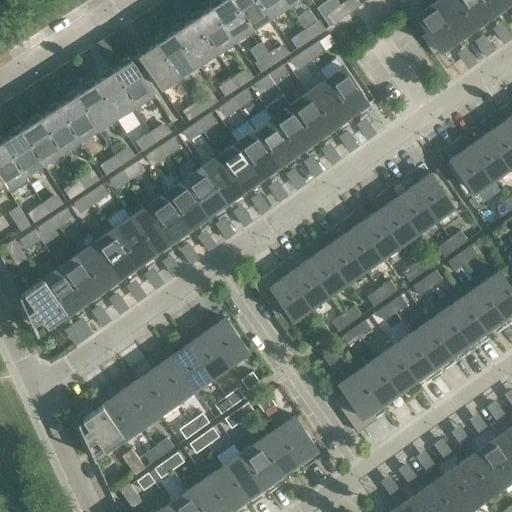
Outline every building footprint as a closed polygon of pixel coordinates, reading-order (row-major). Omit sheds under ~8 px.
[(252,28),(233,0),(219,0),(213,0),(210,2),(209,2),(234,40),(252,28)] [(270,16),(259,0),(233,0),(252,28),(270,16)] [(288,4),(285,0),(259,0),(270,16),(288,4)] [(354,0),(346,0),(340,5),(347,14),(361,4),(358,6),(354,0)] [(478,27),(459,0),(438,0),(435,3),(460,39),(461,39),(460,38),(468,33),(466,30),(475,24),(477,27),(478,27)] [(496,14),(485,0),(459,0),(478,27),(478,26),(485,21),(484,18),(492,12),(495,15),(496,14)] [(511,0),(485,0),(496,14),(503,8),(501,6),(509,0),(510,0),(511,2),(511,0)] [(234,40),(209,2),(208,3),(210,6),(201,12),(199,9),(192,14),(191,14),(215,51),(234,40)] [(460,39),(435,3),(416,16),(439,49),(442,52),(443,51),(450,46),(448,43),(457,37),(459,40),(460,39)] [(347,14),(340,5),(329,13),(335,22),(332,24),(333,24),(347,14)] [(215,51),(191,14),(190,15),(192,18),(183,24),(181,21),(174,26),(173,25),(173,26),(197,63),(215,51)] [(316,22),(304,29),(311,39),(325,29),(322,31),(316,22)] [(197,63),(173,26),(172,26),(174,30),(165,36),(163,33),(156,38),(155,37),(155,38),(179,75),(197,63)] [(311,39),(304,29),(292,37),(299,46),(296,48),(311,39)] [(179,75),(155,38),(154,38),(156,42),(147,48),(145,45),(138,50),(137,49),(136,50),(138,53),(137,54),(138,55),(139,55),(160,88),(179,75)] [(319,41),(304,50),(311,60),(322,52),(316,43),(319,41)] [(280,45),(268,53),(275,63),(289,53),(286,55),(280,45)] [(311,60),(304,50),(290,60),(293,59),(299,68),(311,60)] [(275,63),(268,53),(256,61),(263,70),(260,72),(275,63)] [(130,58),(128,55),(127,56),(127,57),(119,61),(121,64),(112,70),(110,67),(109,67),(133,105),(152,93),(131,59),(132,59),(131,58),(130,58)] [(283,65),(268,74),(275,84),(286,76),(280,67),(283,65)] [(133,105),(109,67),(108,68),(109,68),(101,73),(103,76),(94,82),(92,78),(91,79),(115,117),(133,105)] [(343,67),(325,80),(351,117),(351,116),(349,113),(358,106),(360,109),(367,104),(368,104),(369,104),(367,100),(343,67)] [(244,69),(232,77),(239,87),(253,77),(250,78),(244,69)] [(275,84),(268,74),(254,84),(257,82),(263,92),(275,84)] [(239,87),(232,77),(220,85),(226,94),(224,96),(239,87)] [(115,117),(91,79),(90,79),(91,80),(83,85),(85,87),(75,93),(73,90),(72,90),(96,128),(115,117)] [(351,117),(325,80),(307,92),(333,129),(334,128),(331,125),(340,119),(342,122),(350,116),(350,117),(351,117)] [(247,89),(232,98),(238,108),(250,100),(244,91),(247,89)] [(96,128),(72,90),(72,91),(65,96),(66,99),(57,105),(55,101),(54,102),(78,140),(96,128)] [(333,129),(307,92),(289,105),(315,142),(316,141),(314,138),(323,131),(325,134),(332,129),(333,129)] [(208,93),(196,101),(203,110),(217,101),(214,102),(208,93)] [(238,108),(232,98),(218,108),(220,106),(227,115),(238,108)] [(203,110),(196,101),(184,109),(190,118),(188,120),(203,110)] [(78,140),(54,102),(54,103),(46,108),(48,111),(39,116),(37,113),(36,114),(60,151),(78,140)] [(315,142),(289,105),(272,117),(298,154),(298,153),(296,150),(305,144),(307,146),(314,141),(315,142)] [(211,113),(211,112),(196,122),(202,131),(214,124),(208,114),(211,113)] [(60,151),(36,114),(35,114),(36,114),(28,119),(30,122),(21,128),(19,125),(18,125),(42,163),(60,151)] [(298,154),(272,117),(254,130),(280,166),(281,166),(279,162),(287,156),(289,159),(297,154),(298,154)] [(511,162),(511,133),(504,121),(486,134),(508,165),(511,162)] [(202,131),(196,122),(182,132),(184,130),(191,139),(202,131)] [(162,124),(150,132),(156,141),(171,132),(170,131),(168,133),(162,124)] [(42,163),(18,125),(17,125),(18,126),(10,131),(12,134),(2,140),(0,136),(0,137),(23,175),(42,163)] [(280,166),(254,130),(236,142),(262,179),(263,178),(261,175),(270,169),(272,171),(279,166),(280,167),(280,166)] [(156,141),(150,132),(138,140),(144,149),(141,151),(142,151),(156,141)] [(508,165),(486,134),(468,146),(490,178),(508,165)] [(28,181),(23,175),(0,137),(0,177),(5,186),(9,193),(28,181)] [(174,137),(159,147),(166,156),(178,148),(171,139),(174,137)] [(262,179),(236,142),(219,155),(245,191),(243,187),(252,181),(254,184),(261,179),(262,179)] [(490,178),(468,146),(450,159),(472,191),(490,178)] [(166,156),(159,147),(145,156),(145,157),(148,155),(154,164),(166,156)] [(126,148),(114,156),(120,165),(134,156),(134,155),(132,157),(126,148)] [(245,191),(219,155),(201,167),(227,204),(228,203),(226,200),(234,194),(236,196),(244,191),(244,192),(245,191)] [(120,165),(114,156),(102,163),(108,173),(105,174),(106,175),(120,165)] [(138,161),(124,170),(130,180),(142,172),(136,163),(138,161)] [(227,204),(201,167),(183,180),(209,216),(210,215),(208,212),(217,206),(219,209),(226,203),(227,204)] [(130,180),(124,170),(109,180),(112,179),(118,188),(130,180)] [(90,172),(78,180),(84,189),(99,180),(98,179),(96,181),(90,172)] [(430,173),(412,186),(434,217),(452,204),(430,173)] [(84,189),(78,180),(66,188),(72,197),(69,198),(70,199),(84,189)] [(209,216),(183,180),(165,192),(191,229),(192,228),(190,225),(199,219),(201,221),(208,216),(208,217),(209,216)] [(102,185),(87,194),(94,204),(106,196),(100,187),(102,185)] [(434,217),(412,186),(394,199),(416,230),(434,217)] [(191,229),(165,192),(148,205),(173,241),(174,241),(172,237),(181,231),(183,234),(190,229),(191,229)] [(94,204),(87,194),(73,204),(76,203),(82,212),(94,204)] [(54,196),(42,204),(48,213),(63,204),(62,203),(60,205),(54,196)] [(416,230),(394,199),(376,211),(398,242),(416,230)] [(511,208),(506,199),(494,207),(500,216),(498,218),(511,208)] [(48,213),(42,204),(30,211),(36,221),(33,222),(34,223),(48,213)] [(173,241),(148,205),(130,217),(156,254),(157,253),(154,250),(163,244),(165,246),(173,241),(173,242),(173,241)] [(10,215),(19,229),(20,231),(30,225),(17,206),(19,209),(10,215)] [(66,209),(51,218),(58,228),(70,220),(64,211),(66,209)] [(398,242),(376,211),(359,223),(381,255),(398,242)] [(511,229),(511,215),(501,223),(502,223),(504,222),(510,231),(511,229)] [(156,254),(130,217),(112,230),(138,266),(139,266),(137,262),(146,256),(148,259),(155,254),(156,254)] [(58,228),(51,218),(37,228),(40,226),(46,236),(58,228)] [(381,255),(359,223),(341,236),(363,267),(381,255)] [(40,240),(33,230),(19,240),(22,238),(28,248),(40,240)] [(138,266),(112,230),(95,242),(120,279),(121,278),(119,275),(128,268),(130,271),(137,266),(138,267),(138,266)] [(461,231),(449,239),(455,248),(470,238),(469,238),(467,240),(461,231)] [(363,267),(341,236),(323,248),(345,280),(363,267)] [(455,248),(449,239),(437,247),(444,256),(441,258),(455,248)] [(14,240),(12,241),(4,246),(15,262),(24,256),(26,259),(14,240)] [(120,279),(95,242),(77,254),(103,291),(104,290),(101,287),(110,281),(112,284),(120,278),(120,279)] [(473,243),(459,253),(465,262),(477,254),(471,245),(473,243)] [(345,280),(323,248),(306,261),(328,292),(345,280)] [(465,262),(459,253),(445,263),(447,262),(454,271),(465,262)] [(103,291),(77,254),(59,267),(85,304),(86,303),(84,300),(93,293),(95,296),(102,291),(103,291)] [(425,256),(414,264),(420,273),(434,263),(432,265),(425,256)] [(328,292),(306,261),(288,273),(310,305),(328,292)] [(420,273),(414,264),(402,272),(408,281),(406,283),(420,273)] [(85,304),(59,267),(42,279),(65,313),(73,307),(75,310),(84,303),(85,304)] [(438,268),(435,270),(424,278),(430,287),(442,279),(435,270),(438,268)] [(511,288),(499,271),(481,284),(505,319),(505,318),(511,312),(511,311),(510,310),(511,308),(511,288)] [(310,305),(288,273),(271,285),(265,276),(266,276),(265,274),(253,283),(276,316),(285,309),(292,318),(310,305)] [(430,287),(424,278),(409,288),(410,288),(412,287),(418,296),(430,287)] [(65,313),(42,279),(20,295),(20,294),(18,295),(36,333),(37,333),(33,323),(41,317),(47,326),(65,313)] [(390,280),(378,289),(385,298),(399,288),(396,289),(390,280)] [(505,319),(481,284),(463,296),(487,331),(488,331),(487,330),(495,325),(493,322),(502,316),(504,319),(505,319)] [(385,298),(378,289),(367,297),(373,306),(370,308),(371,308),(385,298)] [(403,293),(402,293),(388,303),(395,312),(406,304),(400,295),(403,293)] [(487,331),(463,296),(445,309),(470,343),(477,337),(475,335),(484,328),(486,332),(487,331)] [(395,312),(388,303),(374,313),(377,311),(383,320),(395,312)] [(355,305),(343,314),(349,323),(364,313),(363,313),(361,314),(355,305)] [(470,343),(445,309),(428,321),(452,356),(452,355),(459,350),(458,347),(466,341),(469,344),(470,343)] [(349,323),(343,314),(331,322),(338,331),(335,333),(349,323)] [(225,318),(206,331),(228,362),(247,349),(225,318)] [(367,318),(353,328),(359,337),(371,329),(365,320),(367,318)] [(452,356),(428,321),(410,334),(434,368),(435,368),(434,367),(442,362),(440,360),(449,353),(451,357),(452,356)] [(310,344),(329,331),(322,322),(306,333),(313,342),(310,344)] [(359,337),(353,328),(339,338),(341,336),(348,345),(359,337)] [(228,362),(206,331),(189,343),(211,375),(228,362)] [(434,368),(410,334),(392,346),(417,381),(417,380),(424,375),(422,372),(431,366),(433,369),(434,368)] [(211,375),(189,343),(171,356),(193,387),(211,375)] [(338,344),(319,357),(320,358),(322,356),(329,365),(345,354),(338,344)] [(417,381),(392,346),(375,359),(399,393),(399,392),(406,387),(405,384),(413,378),(416,381),(417,381)] [(193,387),(171,356),(153,368),(175,400),(193,387)] [(399,393),(375,359),(357,371),(381,406),(382,405),(381,405),(389,400),(387,397),(396,391),(398,394),(399,393)] [(175,400),(153,368),(136,381),(158,412),(175,400)] [(241,380),(247,389),(261,379),(258,380),(252,371),(241,380)] [(381,406),(357,371),(338,384),(344,393),(334,399),(357,432),(370,423),(369,422),(368,423),(364,417),(365,416),(371,412),(369,409),(378,403),(380,406),(381,406)] [(158,412),(136,381),(118,393),(140,424),(158,412)] [(237,388),(226,396),(232,405),(247,395),(246,395),(244,397),(237,388)] [(271,392),(270,392),(256,402),(263,411),(274,403),(268,394),(271,392)] [(140,424),(118,393),(100,405),(122,437),(140,424)] [(232,405),(226,396),(214,404),(220,413),(218,415),(232,405)] [(250,400),(236,410),(242,419),(254,411),(248,402),(250,400)] [(122,437),(100,405),(82,419),(88,427),(82,431),(78,421),(77,422),(93,458),(95,457),(94,457),(122,437)] [(242,419),(236,410),(221,420),(222,420),(224,419),(231,428),(242,419)] [(202,413),(190,421),(197,430),(211,420),(208,422),(202,413)] [(294,415),(275,429),(299,463),(300,463),(298,459),(307,453),(309,456),(316,451),(317,451),(318,450),(316,447),(294,415)] [(197,430),(190,421),(179,429),(185,438),(183,440),(197,430)] [(215,425),(200,435),(207,444),(219,436),(212,427),(215,425)] [(511,426),(495,438),(511,462),(511,426)] [(299,463),(275,429),(257,441),(282,476),(283,475),(280,472),(289,466),(291,468),(299,463),(299,464),(299,463)] [(207,444),(200,435),(186,445),(189,444),(195,453),(207,444)] [(167,438),(155,446),(162,455),(176,445),(173,447),(167,438)] [(511,476),(511,462),(495,438),(477,451),(501,484),(511,476)] [(282,476),(257,441),(240,453),(264,488),(265,488),(263,484),(272,478),(274,481),(281,475),(281,476),(282,476)] [(162,455),(155,446),(143,454),(150,463),(147,465),(162,455)] [(123,458),(134,472),(135,474),(144,468),(131,449),(132,452),(123,458)] [(180,450),(179,450),(177,452),(165,460),(172,469),(183,461),(177,452),(180,450)] [(501,484),(477,451),(460,463),(483,496),(501,484)] [(264,488),(240,453),(222,466),(247,501),(247,500),(245,497),(254,490),(256,493),(263,488),(264,488)] [(172,469),(165,460),(151,470),(154,469),(160,478),(172,469)] [(483,496),(460,463),(442,475),(466,509),(483,496)] [(247,501),(222,466),(204,478),(228,511),(229,511),(227,509),(236,503),(238,506),(246,500),(246,501),(247,501)] [(154,482),(147,473),(133,482),(134,483),(136,481),(143,490),(154,482)] [(460,511),(466,509),(442,475),(424,488),(441,511),(460,511)] [(228,511),(204,478),(187,491),(201,511),(228,511)] [(141,501),(128,483),(119,489),(130,505),(139,499),(141,501)] [(441,511),(424,488),(407,500),(414,511),(441,511)] [(201,511),(187,491),(169,503),(175,511),(201,511)] [(414,511),(407,500),(390,511),(414,511)] [(175,511),(169,503),(156,511),(175,511)]
